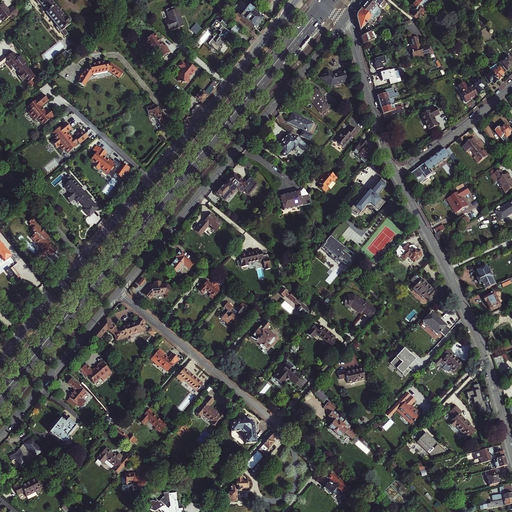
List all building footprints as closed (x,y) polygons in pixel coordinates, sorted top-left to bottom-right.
[(63,28),(65,30),(70,26),(68,22),(69,21),(70,19),(68,18),(67,18),(66,18),(50,0),(37,0),(47,12),(45,13),(60,31),(63,28)] [(379,9),(368,0),(366,2),(360,10),(370,18),(373,20),(373,19),(375,16),(373,15),(379,9)] [(381,11),(387,5),(380,0),(368,0),(379,9),(381,11)] [(426,5),(430,0),(415,0),(412,5),(414,6),(411,9),(414,12),(411,16),(415,20),(417,18),(419,18),(421,17),(421,15),(421,13),(422,12),(424,12),(425,12),(427,11),(428,8),(426,5)] [(238,14),(257,29),(264,21),(257,15),(258,14),(249,6),(244,12),(243,11),(240,12),(238,14)] [(0,23),(6,19),(7,21),(15,14),(10,8),(5,12),(4,13),(1,9),(0,7),(0,23)] [(373,20),(373,21),(382,11),(381,11),(379,9),(373,15),(375,16),(373,19),(373,20)] [(359,32),(370,18),(360,10),(356,14),(356,19),(359,32)] [(176,11),(166,15),(169,22),(164,24),(168,33),(183,27),(176,11)] [(476,16),(462,25),(463,28),(478,19),(476,16)] [(224,21),(219,17),(211,26),(217,31),(211,38),(216,42),(214,45),(218,49),(227,39),(225,37),(232,29),(227,25),(224,29),(220,26),(224,21)] [(229,33),(235,36),(239,29),(234,26),(229,33)] [(360,37),(362,45),(372,40),(370,36),(369,33),(360,37)] [(152,36),(143,44),(153,56),(155,54),(161,60),(169,54),(163,47),(162,48),(152,36)] [(413,60),(434,54),(430,47),(420,50),(419,47),(420,47),(418,38),(409,40),(412,49),(410,49),(413,60)] [(28,71),(26,69),(25,69),(22,66),(23,65),(25,64),(20,58),(17,60),(16,58),(11,53),(8,56),(6,54),(1,58),(6,64),(9,67),(11,69),(12,68),(17,74),(16,75),(21,81),(23,79),(27,83),(35,77),(29,70),(28,71)] [(511,58),(507,53),(502,59),(502,60),(499,63),(506,71),(507,71),(511,66),(511,65),(511,58)] [(383,69),(382,65),(385,64),(383,57),(373,60),(375,71),(383,69)] [(85,88),(93,75),(109,72),(120,79),(124,73),(110,64),(107,64),(107,62),(90,66),(91,68),(88,69),(83,76),(82,75),(80,79),(81,80),(78,83),(85,88)] [(183,83),(184,82),(188,83),(189,77),(196,69),(188,63),(186,65),(182,62),(179,66),(183,69),(179,73),(178,81),(182,82),(182,83),(183,83)] [(490,71),(497,82),(502,79),(500,76),(503,74),(498,67),(497,68),(494,64),(488,68),(489,70),(490,71)] [(347,71),(333,75),(332,74),(332,73),(328,70),(321,78),(331,86),(350,80),(347,71)] [(397,82),(393,70),(380,73),(381,77),(380,78),(380,79),(382,80),(382,81),(383,81),(384,81),(387,81),(387,80),(388,79),(390,85),(397,82)] [(497,82),(490,71),(489,70),(486,72),(487,74),(483,77),(488,84),(491,82),(493,85),(497,82)] [(473,79),(469,82),(477,95),(482,92),(480,89),(483,87),(477,79),(474,81),(473,79)] [(475,96),(470,87),(466,90),(462,83),(457,86),(461,91),(459,92),(464,101),(463,102),(463,104),(464,106),(467,105),(468,104),(468,102),(470,101),(469,100),(475,96)] [(379,102),(392,98),(395,97),(398,96),(397,93),(394,93),(392,88),(376,93),(379,102)] [(203,103),(208,96),(201,90),(195,97),(203,103)] [(316,90),(307,95),(313,104),(314,104),(321,113),(329,108),(316,90)] [(49,100),(43,94),(28,107),(31,110),(29,112),(35,120),(37,119),(37,118),(43,125),(51,119),(50,118),(54,116),(49,109),(45,112),(41,107),(49,100)] [(379,102),(380,108),(394,104),(392,98),(379,102)] [(148,116),(152,115),(164,128),(169,123),(164,117),(163,119),(157,112),(158,110),(153,104),(151,107),(145,108),(148,116)] [(385,122),(392,119),(389,112),(403,108),(402,105),(397,107),(396,105),(394,106),(394,104),(380,108),(385,122)] [(436,107),(421,115),(429,130),(437,126),(433,117),(439,114),(436,107)] [(292,113),(288,122),(297,127),(298,126),(308,132),(313,123),(292,113)] [(55,139),(51,142),(56,149),(59,146),(63,151),(65,150),(68,153),(76,146),(75,144),(77,142),(79,144),(88,137),(82,130),(76,135),(77,137),(73,140),(72,139),(71,140),(68,136),(66,133),(71,129),(66,123),(55,132),(55,133),(53,135),(52,135),(55,139)] [(501,129),(497,133),(505,144),(510,140),(509,138),(511,135),(511,131),(507,126),(503,130),(502,129),(501,130),(501,129)] [(340,146),(356,131),(351,127),(347,132),(344,129),(334,141),(339,144),(338,145),(340,146)] [(307,146),(290,132),(284,139),(282,138),(279,142),(280,144),(277,148),(282,152),(281,152),(281,153),(280,154),(280,155),(280,156),(281,156),(281,157),(282,157),(283,157),(284,157),(285,157),(285,156),(285,155),(286,155),(293,147),(294,148),(298,144),(304,150),(307,146)] [(478,142),(474,137),(462,146),(467,151),(471,148),(476,156),(474,157),(478,162),(488,155),(484,149),(482,151),(477,144),(478,142)] [(361,160),(364,163),(371,155),(370,154),(371,153),(368,150),(367,151),(364,148),(367,144),(362,140),(353,152),(358,156),(359,156),(362,158),(361,160)] [(448,147),(445,150),(450,157),(454,154),(453,153),(448,147)] [(106,153),(100,149),(98,153),(96,152),(94,155),(93,157),(90,161),(94,164),(92,167),(93,167),(93,169),(95,170),(97,170),(98,170),(100,168),(103,170),(103,171),(108,174),(110,171),(111,171),(114,168),(113,167),(114,165),(109,161),(109,162),(105,159),(105,158),(103,157),(106,153)] [(450,157),(445,150),(411,174),(413,177),(420,172),(422,174),(426,179),(432,174),(433,172),(431,170),(450,157)] [(114,174),(122,180),(130,170),(121,164),(114,174)] [(490,172),(492,176),(500,171),(498,168),(490,172)] [(317,185),(324,191),(328,188),(326,186),(332,179),(333,181),(336,177),(327,170),(325,172),(324,171),(316,181),(319,183),(317,185)] [(501,170),(500,171),(492,176),(491,176),(495,183),(497,182),(505,194),(511,189),(511,182),(508,175),(505,177),(501,170)] [(80,188),(70,176),(63,182),(66,185),(63,187),(69,193),(65,197),(70,203),(74,199),(77,203),(78,202),(79,201),(83,205),(82,206),(85,209),(83,210),(89,217),(96,210),(91,204),(92,203),(89,200),(90,199),(85,193),(84,194),(83,193),(82,193),(80,191),(81,190),(80,189),(80,188)] [(227,182),(237,189),(241,193),(242,192),(241,191),(243,189),(249,194),(257,184),(250,178),(249,178),(246,182),(245,181),(243,181),(241,180),(241,179),(241,178),(240,178),(239,178),(236,176),(231,176),(229,176),(229,178),(227,181),(227,182)] [(381,179),(374,188),(380,193),(387,184),(381,179)] [(468,180),(455,187),(459,193),(447,200),(455,214),(469,206),(464,198),(470,194),(466,187),(471,184),(469,181),(468,180)] [(217,193),(217,194),(225,200),(231,193),(232,195),(237,189),(227,182),(224,185),(220,190),(220,189),(218,189),(216,191),(216,193),(217,193)] [(367,189),(350,210),(357,217),(367,205),(369,205),(377,211),(384,203),(377,197),(378,196),(372,191),(371,192),(367,189)] [(285,211),(313,205),(311,196),(303,198),(302,193),(286,197),(283,200),(284,207),(284,209),(285,209),(285,211)] [(511,204),(497,213),(502,221),(511,215),(511,204)] [(203,221),(195,231),(201,236),(208,227),(215,233),(223,223),(211,213),(204,222),(203,221)] [(463,224),(468,221),(464,215),(460,218),(463,224)] [(344,222),(341,225),(346,229),(338,238),(335,240),(344,248),(345,247),(338,241),(350,226),(344,222)] [(445,224),(434,230),(436,234),(441,232),(447,228),(445,224)] [(346,229),(340,225),(325,243),(322,247),(331,255),(329,257),(336,263),(338,260),(345,266),(348,261),(351,263),(355,259),(356,259),(359,257),(353,252),(351,254),(335,240),(338,238),(346,229)] [(444,237),(441,232),(436,234),(435,235),(438,240),(439,240),(444,237)] [(404,241),(395,251),(396,253),(396,255),(398,257),(401,257),(404,260),(408,256),(414,262),(418,257),(419,258),(422,255),(421,254),(422,253),(414,246),(410,246),(404,241)] [(296,247),(304,253),(307,251),(299,244),(296,247)] [(171,263),(168,267),(176,273),(182,265),(187,269),(194,261),(179,250),(174,256),(176,257),(174,259),(171,263)] [(239,255),(241,267),(248,265),(248,263),(258,260),(258,261),(263,260),(260,250),(255,251),(256,251),(239,255)] [(497,286),(494,279),(488,267),(478,272),(480,277),(478,278),(480,283),(482,282),(483,284),(486,290),(497,286)] [(10,269),(6,272),(11,279),(11,280),(11,281),(11,282),(12,283),(13,283),(14,284),(15,283),(16,283),(17,282),(17,281),(18,280),(18,279),(17,278),(16,278),(15,277),(14,277),(15,276),(10,269)] [(416,275),(410,281),(416,287),(413,290),(424,299),(426,297),(430,300),(438,291),(434,287),(432,290),(416,275)] [(511,278),(503,283),(504,287),(511,284),(511,281),(511,280),(511,278)] [(139,284),(142,287),(147,282),(144,279),(139,284)] [(210,282),(206,279),(204,282),(203,281),(197,289),(202,293),(205,289),(210,293),(208,295),(212,298),(219,289),(218,288),(220,285),(213,280),(210,282)] [(143,294),(150,300),(152,297),(152,295),(165,294),(166,296),(172,288),(168,284),(161,285),(161,281),(154,282),(155,285),(149,286),(143,294)] [(294,303),(299,298),(292,292),(290,294),(288,292),(288,291),(283,287),(278,292),(284,297),(286,294),(288,297),(294,303)] [(496,293),(485,298),(486,299),(485,300),(486,302),(487,302),(491,311),(502,306),(496,293)] [(360,314),(367,306),(358,298),(355,295),(350,296),(350,298),(344,298),(345,306),(351,305),(357,310),(356,311),(360,314)] [(359,297),(358,298),(367,306),(360,314),(361,315),(363,313),(364,314),(364,313),(370,307),(371,306),(366,302),(359,297)] [(227,310),(221,318),(229,324),(233,320),(238,324),(242,319),(240,317),(241,315),(243,317),(247,311),(245,309),(247,307),(242,302),(237,308),(239,310),(238,312),(233,308),(233,307),(227,302),(223,307),(227,310)] [(376,312),(370,307),(364,313),(371,318),(376,312)] [(441,332),(445,336),(450,331),(446,326),(431,312),(430,314),(430,313),(428,315),(423,321),(424,322),(424,323),(426,325),(427,325),(438,335),(441,332)] [(102,325),(98,330),(101,333),(105,327),(113,334),(115,340),(146,329),(144,324),(145,323),(140,318),(138,321),(118,328),(106,319),(102,324),(102,325)] [(251,337),(265,348),(269,344),(272,346),(273,347),(279,339),(270,331),(268,333),(265,331),(270,325),(264,320),(259,326),(260,327),(251,337)] [(328,343),(327,345),(331,348),(335,342),(332,339),(333,337),(321,327),(320,329),(314,325),(306,334),(311,339),(316,333),(328,343)] [(151,327),(147,331),(153,337),(157,332),(151,327)] [(404,348),(390,363),(404,377),(410,370),(407,367),(415,358),(404,348)] [(161,349),(152,359),(161,367),(162,365),(169,371),(180,358),(174,353),(170,359),(165,355),(166,354),(161,349)] [(449,349),(447,350),(444,354),(443,355),(446,358),(443,361),(439,357),(434,363),(438,366),(440,364),(444,367),(443,368),(445,370),(447,372),(449,373),(450,371),(453,375),(462,366),(450,353),(452,351),(449,349)] [(503,355),(495,359),(498,366),(506,363),(503,355)] [(278,373),(274,378),(282,385),(287,380),(289,379),(295,384),(301,377),(291,369),(293,366),(287,361),(286,361),(287,362),(277,373),(278,373)] [(87,365),(80,371),(86,378),(88,377),(94,385),(101,380),(103,383),(112,375),(103,363),(98,367),(98,368),(93,372),(87,365)] [(203,383),(184,368),(178,375),(184,380),(197,391),(203,383)] [(347,368),(339,370),(341,378),(347,377),(348,382),(366,378),(363,368),(347,371),(347,368)] [(76,391),(69,399),(70,399),(77,405),(81,409),(86,403),(83,401),(88,395),(80,388),(81,387),(78,384),(79,384),(72,379),(68,384),(76,391)] [(480,415),(486,413),(483,402),(482,402),(480,396),(482,396),(478,384),(472,385),(474,390),(466,393),(467,396),(468,399),(472,398),(473,403),(476,402),(480,415)] [(319,388),(313,394),(323,403),(326,400),(331,404),(332,402),(329,397),(319,388)] [(197,410),(194,413),(195,413),(195,415),(196,416),(198,416),(200,414),(202,413),(203,414),(212,422),(211,423),(211,424),(211,426),(213,427),(215,427),(218,423),(219,423),(221,421),(221,420),(225,416),(220,412),(219,413),(215,410),(214,411),(209,406),(214,400),(209,396),(200,406),(199,406),(197,408),(197,410)] [(405,402),(396,411),(401,416),(403,414),(412,423),(420,415),(413,408),(412,409),(410,407),(415,401),(409,396),(404,402),(405,402)] [(74,408),(77,405),(70,399),(67,402),(74,408)] [(330,414),(333,411),(334,409),(327,402),(323,407),(330,414)] [(455,425),(469,439),(476,431),(460,414),(462,412),(456,406),(451,411),(456,417),(449,423),(453,427),(455,425)] [(142,414),(138,420),(142,424),(147,419),(155,426),(154,427),(160,432),(167,424),(162,420),(161,421),(152,413),(153,412),(149,408),(143,415),(142,414)] [(334,421),(333,423),(329,426),(341,437),(345,433),(353,439),(357,435),(352,430),(352,429),(350,427),(333,411),(330,414),(328,416),(333,419),(334,421)] [(234,417),(233,416),(229,421),(230,422),(231,432),(241,431),(244,434),(245,444),(255,443),(255,432),(256,432),(259,429),(258,424),(257,422),(256,420),(254,419),(252,417),(250,417),(234,417)] [(49,433),(62,443),(60,445),(62,447),(68,446),(72,442),(71,436),(69,435),(75,427),(67,420),(65,423),(58,418),(52,425),(54,427),(49,433)] [(119,429),(115,433),(128,444),(131,441),(134,443),(137,440),(134,437),(131,434),(129,437),(119,429)] [(273,440),(276,436),(273,433),(263,445),(268,449),(275,442),(273,440)] [(425,434),(417,442),(431,456),(446,452),(432,438),(432,439),(429,436),(428,437),(425,434)] [(41,453),(29,436),(22,441),(24,443),(16,453),(9,456),(12,461),(16,459),(20,467),(23,465),(23,466),(25,465),(25,464),(27,463),(24,458),(32,454),(34,457),(41,453)] [(108,446),(98,457),(104,462),(107,458),(121,470),(132,458),(126,453),(125,455),(120,452),(118,454),(108,446)] [(262,455),(265,452),(260,447),(255,453),(261,459),(263,456),(262,455)] [(482,458),(483,463),(495,459),(504,457),(503,451),(494,453),(493,447),(473,453),(475,460),(482,458)] [(261,459),(255,453),(252,456),(253,456),(256,459),(255,460),(256,462),(258,461),(261,459)] [(504,457),(495,459),(496,463),(494,463),(495,468),(507,465),(504,457)] [(138,477),(136,474),(134,472),(125,474),(125,477),(126,482),(131,482),(140,489),(152,475),(146,469),(141,475),(142,476),(140,478),(138,477)] [(329,477),(328,469),(327,469),(320,469),(321,477),(329,477)] [(494,469),(484,471),(488,486),(489,486),(489,487),(491,486),(491,485),(498,483),(496,473),(495,474),(494,469)] [(238,472),(234,477),(236,479),(236,484),(231,484),(231,486),(230,487),(230,491),(231,492),(227,493),(225,493),(225,500),(229,500),(231,501),(232,501),(234,501),(235,500),(237,499),(238,499),(237,491),(239,490),(239,491),(242,491),(242,489),(247,489),(249,486),(249,482),(246,480),(246,478),(242,478),(242,475),(238,472)] [(330,480),(324,487),(331,494),(337,487),(348,497),(343,502),(350,508),(357,500),(350,494),(353,491),(332,473),(329,477),(332,480),(331,481),(330,480)] [(166,485),(170,480),(167,477),(163,474),(159,479),(166,485)] [(35,482),(34,479),(28,482),(29,483),(26,484),(25,484),(20,486),(19,483),(14,485),(19,495),(25,492),(27,496),(34,492),(35,494),(40,491),(39,489),(43,487),(42,486),(43,485),(42,483),(41,483),(40,480),(35,482)] [(492,502),(511,498),(511,494),(511,489),(503,490),(503,486),(499,487),(500,495),(491,496),(492,502)] [(158,500),(157,502),(154,502),(152,502),(151,502),(149,505),(151,507),(150,510),(155,511),(159,509),(161,511),(181,511),(181,508),(178,509),(175,492),(169,493),(169,492),(164,492),(164,496),(165,497),(162,500),(161,500),(160,502),(158,500)] [(511,498),(492,502),(485,503),(482,504),(483,509),(507,505),(508,510),(511,509),(511,498)]
